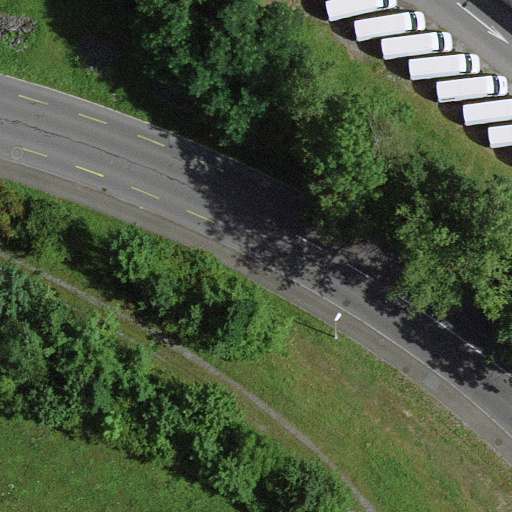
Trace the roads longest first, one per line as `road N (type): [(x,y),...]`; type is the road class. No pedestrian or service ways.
road 1 (unclassified): [(0,114),(247,213),(400,299),(511,380)]
road 2 (track): [(0,258),(241,390),(315,452),(367,511)]
